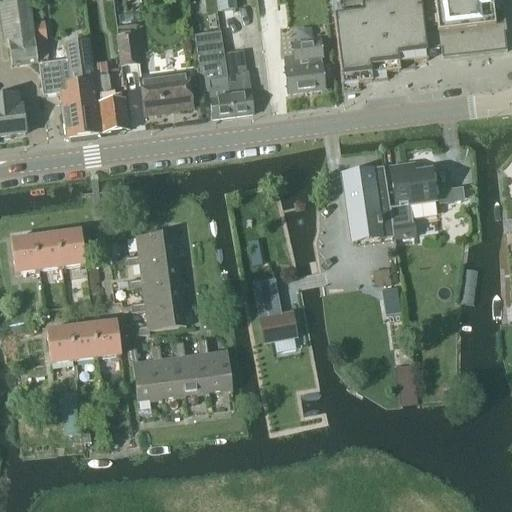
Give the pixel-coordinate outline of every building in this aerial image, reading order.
[(29,0),(26,0),(0,3),(0,19),(3,45),(8,44),(12,69),(38,66),(29,0)] [(215,0),(218,12),(236,9),(234,0),(215,0)] [(389,0),(390,3),(362,7),(363,15),(335,18),(342,79),(371,75),(371,69),(400,65),(399,59),(427,55),(426,47),(440,46),(441,54),(442,61),(507,53),(505,35),(507,35),(502,0),(389,0)] [(341,0),(339,1),(340,10),(365,0),(341,0)] [(220,34),(193,37),(201,92),(203,92),(204,95),(209,94),(213,121),(232,118),(225,65),(226,65),(224,56),(225,56),(220,34)] [(137,35),(117,38),(121,69),(141,66),(137,35)] [(46,43),(35,39),(43,99),(59,96),(61,111),(65,141),(103,136),(102,135),(101,122),(90,43),(66,46),(68,63),(49,66),(46,43)] [(294,59),(284,60),(285,70),(288,97),(325,92),(322,66),(317,67),(316,60),(322,60),(320,42),(292,45),(294,59)] [(225,56),(224,56),(226,65),(225,65),(232,118),(252,116),(248,84),(247,75),(246,75),(243,53),(225,56)] [(192,111),(188,78),(187,74),(140,81),(145,119),(167,116),(166,115),(192,111)] [(107,92),(99,93),(104,135),(128,132),(125,103),(122,103),(121,97),(111,99),(111,92),(107,92)] [(17,98),(1,100),(0,100),(0,139),(26,137),(22,107),(18,108),(17,98)] [(404,169),(390,171),(395,209),(392,210),(391,210),(393,226),(413,224),(411,210),(435,207),(431,174),(405,177),(404,169)] [(349,176),(344,177),(344,181),(346,181),(346,179),(350,178),(352,194),(346,195),(351,230),(377,226),(378,228),(391,226),(393,239),(394,239),(385,175),(373,177),(373,173),(349,176)] [(439,206),(452,205),(450,192),(438,193),(439,206)] [(413,224),(393,226),(394,240),(416,238),(415,224),(413,224)] [(55,238),(60,271),(85,268),(81,235),(55,238)] [(125,269),(140,267),(140,266),(176,261),(172,235),(136,240),(139,259),(124,261),(125,269)] [(36,274),(60,271),(55,238),(32,241),(36,274)] [(15,277),(36,274),(32,241),(11,244),(15,277)] [(142,282),(118,286),(118,291),(128,290),(128,293),(143,291),(143,289),(179,284),(176,261),(140,266),(140,267),(142,282)] [(146,313),(182,308),(179,284),(143,289),(143,291),(145,306),(130,308),(131,316),(146,314),(146,313)] [(146,313),(146,314),(148,329),(133,331),(134,339),(148,337),(148,335),(185,330),(182,308),(146,313)] [(293,314),(259,319),(264,347),(298,341),(293,314)] [(90,328),(95,361),(121,358),(116,325),(90,328)] [(73,365),(95,361),(90,328),(68,332),(73,365)] [(51,368),(73,365),(68,332),(46,335),(51,368)] [(183,399),(208,396),(202,343),(197,344),(199,359),(184,360),(183,346),(177,347),(183,399)] [(202,343),(208,396),(232,393),(227,355),(208,357),(206,343),(202,343)] [(161,402),(183,399),(177,347),(174,347),(176,362),(161,364),(159,350),(154,350),(161,402)] [(137,405),(161,402),(154,350),(151,351),(153,365),(137,367),(136,352),(127,353),(129,368),(132,368),(137,405)] [(415,365),(413,352),(399,354),(400,367),(415,365)] [(74,396),(60,397),(64,438),(72,438),(73,446),(82,445),(81,437),(79,437),(74,396)] [(101,418),(105,453),(120,452),(116,417),(101,418)]
